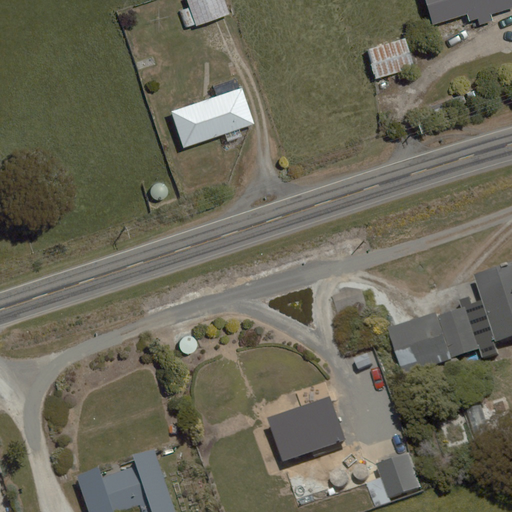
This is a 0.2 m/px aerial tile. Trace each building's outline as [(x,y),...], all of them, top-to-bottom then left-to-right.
[(226,0),(188,0),(191,7),(183,9),(188,28),(199,25),(197,18),(229,9),(226,0)] [(477,15),(476,22),(496,21),(493,10),(511,5),(511,2),(511,0),(425,0),(430,19),(464,11),(466,18),(477,15)] [(406,31),(365,42),(374,74),(415,62),(406,31)] [(256,115),(243,78),(168,104),(181,143),(225,128),(228,136),(242,131),(239,121),(256,115)] [(482,297),(385,320),(396,366),(511,338),(511,258),(475,267),(482,297)] [(324,471),(358,462),(353,440),(339,385),(265,404),(280,466),(320,456),(324,471)] [(86,511),(125,511),(139,508),(139,511),(178,511),(181,511),(160,441),(73,467),(86,511)] [(421,482),(410,448),(377,458),(381,469),(365,473),(374,502),(391,496),(390,491),(421,482)]
